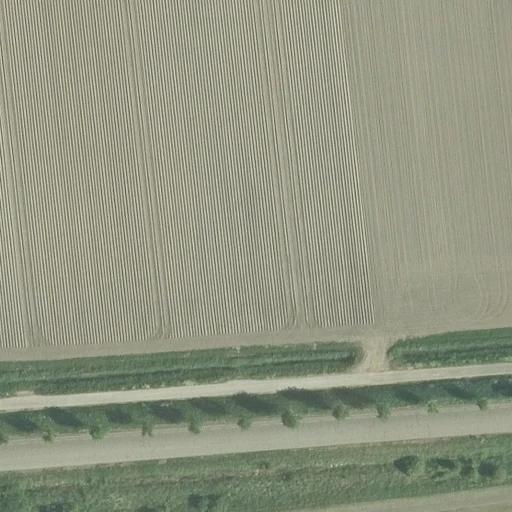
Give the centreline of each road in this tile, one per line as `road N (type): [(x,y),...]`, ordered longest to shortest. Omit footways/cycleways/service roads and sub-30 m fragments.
road 1 (tertiary): [(0,456),(511,418)]
road 2 (unclassified): [(0,404),(511,368)]
